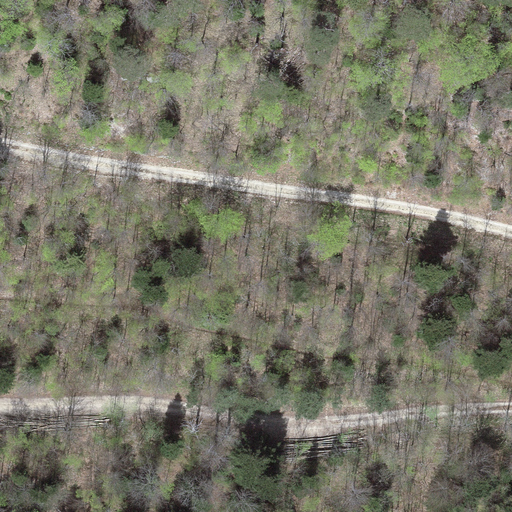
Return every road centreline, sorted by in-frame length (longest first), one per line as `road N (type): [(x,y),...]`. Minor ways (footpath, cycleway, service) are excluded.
road 1 (track): [(511,237),(0,144)]
road 2 (track): [(0,404),(122,400),(274,419),(359,420),(511,407)]
